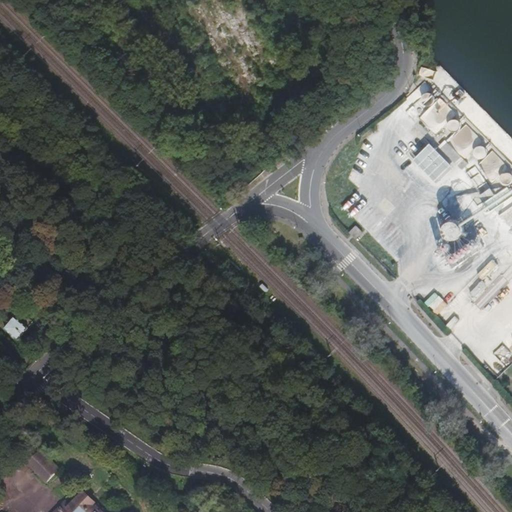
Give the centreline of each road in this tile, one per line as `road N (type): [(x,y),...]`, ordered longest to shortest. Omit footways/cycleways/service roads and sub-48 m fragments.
road 1 (tertiary): [(311,224),(511,438)]
road 2 (unclassified): [(36,376),(250,199)]
road 3 (unclassified): [(36,376),(143,448),(218,478),(265,511)]
road 4 (tertiary): [(378,0),(396,31),(397,76),(317,143)]
